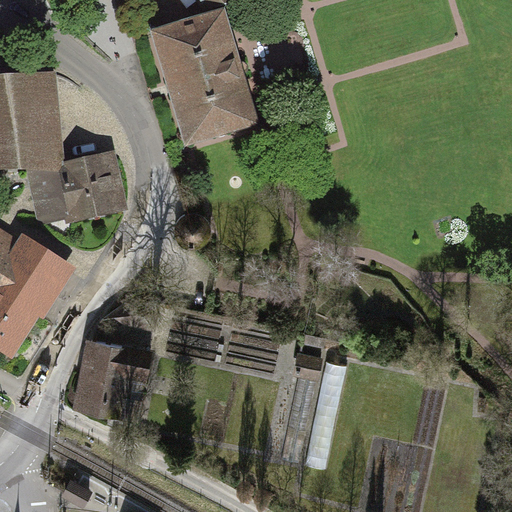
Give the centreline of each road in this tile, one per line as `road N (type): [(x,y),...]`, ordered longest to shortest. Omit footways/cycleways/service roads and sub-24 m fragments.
road 1 (tertiary): [(0,2),(107,83),(139,128),(150,205),(110,276)]
road 2 (track): [(253,511),(40,403)]
road 3 (tertiary): [(110,276),(77,320),(40,403)]
road 4 (residential): [(0,215),(110,276)]
